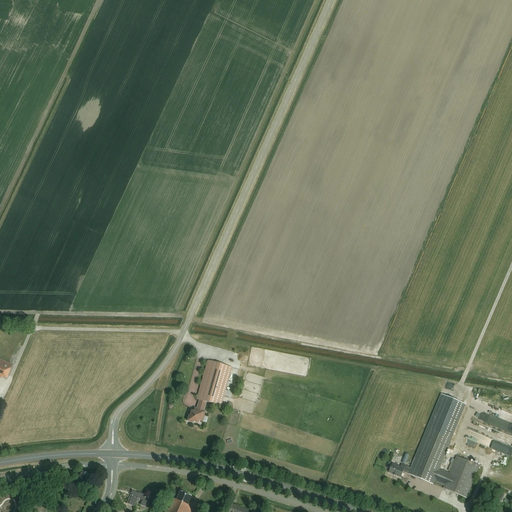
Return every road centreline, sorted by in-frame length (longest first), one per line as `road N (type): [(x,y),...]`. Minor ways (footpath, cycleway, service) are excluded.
road 1 (unclassified): [(113,453),(114,420),(178,342),(331,0)]
road 2 (secondary): [(363,511),(193,462),(113,453)]
road 3 (residential): [(112,464),(189,473),(326,511)]
